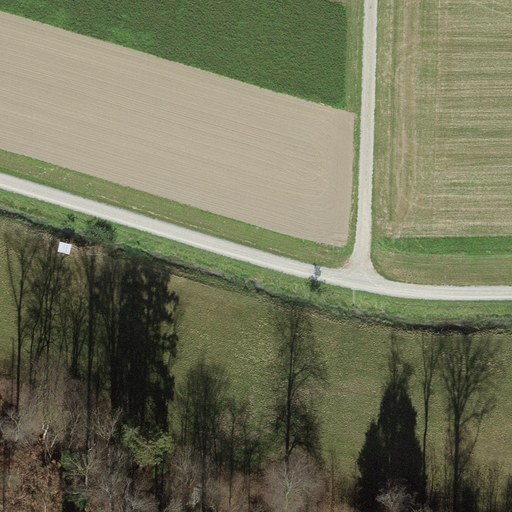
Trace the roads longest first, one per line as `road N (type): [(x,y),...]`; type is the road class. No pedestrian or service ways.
road 1 (track): [(511,296),(428,298),(367,286),(0,178)]
road 2 (track): [(367,286),(374,0)]
